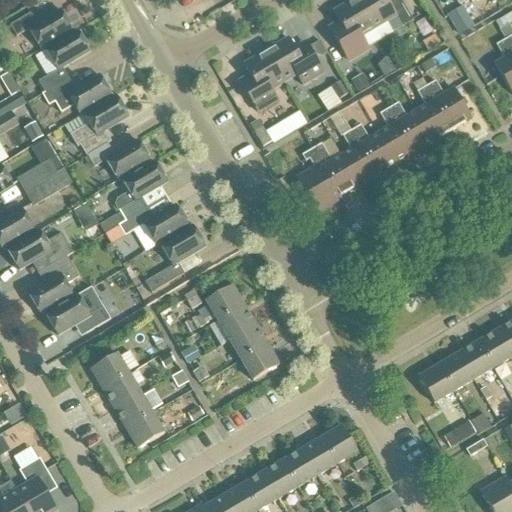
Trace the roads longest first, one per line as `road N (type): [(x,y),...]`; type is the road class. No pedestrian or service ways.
road 1 (residential): [(133,511),(347,382)]
road 2 (residential): [(300,270),(272,251),(161,67)]
road 3 (residential): [(511,157),(329,270)]
road 4 (residential): [(110,511),(0,328)]
road 5 (residential): [(329,270),(349,273),(511,183)]
road 6 (residential): [(347,382),(511,288)]
road 7 (residential): [(347,382),(423,511)]
road 8 (residential): [(161,67),(273,0)]
road 9 (residential): [(300,270),(310,311),(347,382)]
